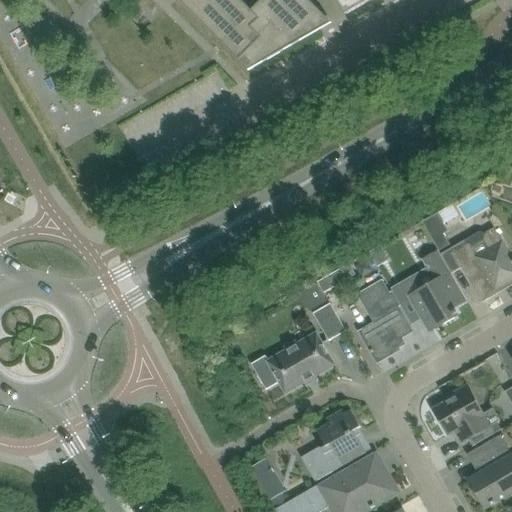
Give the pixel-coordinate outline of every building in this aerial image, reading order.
[(177,0),(179,1),(239,61),(249,71),(332,23),(309,0),(337,0),(346,15),(371,0),(177,0)] [(438,213),(422,222),(439,252),(450,245),(444,235),(449,232),(438,213)] [(452,274),(462,268),(483,303),(498,294),(495,289),(502,284),(504,286),(511,281),(511,257),(495,228),(486,234),(480,232),(441,255),(452,274)] [(381,246),(370,253),(378,267),(390,261),(381,246)] [(410,297),(415,305),(429,330),(442,322),(444,325),(456,318),(454,315),(458,313),(455,308),(468,301),(458,284),(438,251),(423,260),(436,282),(410,297)] [(350,265),(336,273),(342,283),(355,275),(350,265)] [(379,322),(360,333),(368,346),(378,364),(400,351),(399,348),(402,346),(403,342),(401,339),(413,332),(399,307),(401,306),(394,293),(390,295),(383,282),(359,296),(369,312),(372,311),(379,322)] [(317,284),(299,294),(310,313),(328,302),(317,284)] [(331,304),(314,314),(330,342),(347,332),(331,304)] [(317,334),(269,361),(266,356),(252,365),(267,391),(280,383),(286,393),(335,365),(317,334)] [(451,400),(434,410),(445,430),(447,434),(448,436),(450,435),(456,432),(462,443),(468,440),(473,437),(476,443),(473,445),(474,446),(494,434),(494,433),(491,434),(488,428),(490,427),(500,421),(493,409),(484,414),(477,403),(468,386),(449,396),(451,400)] [(318,432),(325,444),(327,447),(306,460),(318,482),(367,454),(360,442),(364,440),(358,430),(362,428),(352,411),(346,415),(343,411),(328,420),(330,424),(318,432)] [(483,472),(470,480),(472,485),(472,489),(473,493),(474,497),(477,500),(480,502),(484,504),(486,509),(504,499),(511,493),(511,454),(509,448),(501,435),(493,440),(489,442),(471,452),(483,472)] [(376,452),(276,510),(277,511),(322,511),(330,508),(332,511),(367,511),(383,503),(400,493),(389,474),(382,478),(370,457),(377,453),(376,452)] [(267,459),(252,468),(271,500),(286,492),(267,459)]
